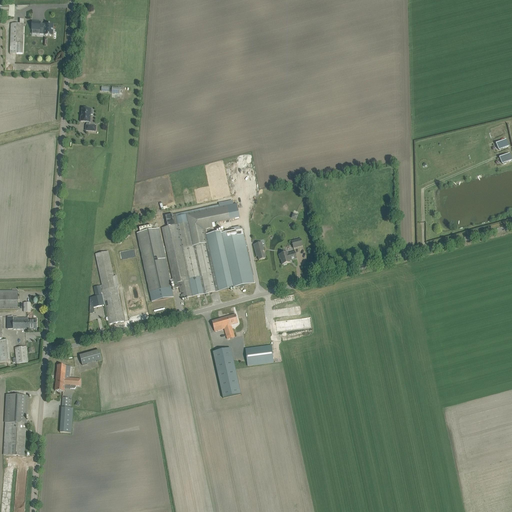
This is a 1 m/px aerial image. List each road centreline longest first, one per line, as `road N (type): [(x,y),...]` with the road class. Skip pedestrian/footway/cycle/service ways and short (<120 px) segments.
road 1 (unclassified): [(45,350),(511,225)]
road 2 (unclassified): [(45,350),(73,0)]
road 3 (unclassified): [(32,511),(45,350)]
road 4 (track): [(423,248),(421,188),(494,157)]
